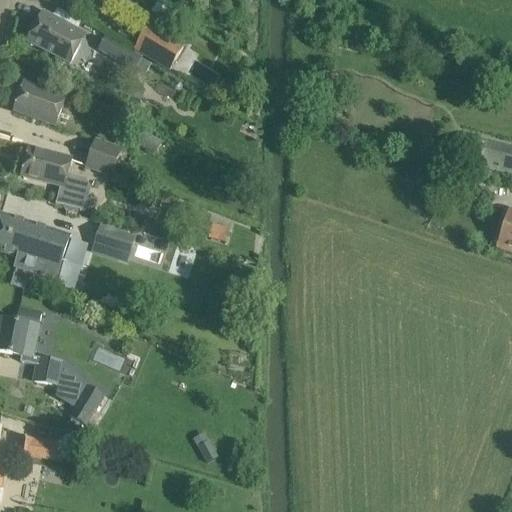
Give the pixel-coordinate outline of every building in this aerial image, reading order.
[(85,36),(60,23),(43,13),(27,42),(31,44),(30,47),(42,50),(70,64),(85,36)] [(185,47),(149,26),(135,51),(170,72),(185,47)] [(106,38),(99,50),(149,80),(157,67),(106,38)] [(65,99),(43,91),(23,85),(14,112),(55,126),(65,99)] [(130,98),(125,106),(141,115),(145,107),(130,98)] [(163,143),(144,132),(136,144),(155,156),(163,143)] [(91,155),(116,163),(120,150),(96,141),(91,155)] [(71,160),(48,154),(29,149),(21,177),(61,187),(56,204),(86,212),(92,188),(86,179),(68,174),(71,160)] [(511,177),(511,154),(487,149),(482,170),(511,177)] [(116,163),(91,155),(86,167),(111,176),(116,163)] [(437,168),(432,187),(471,198),(476,180),(437,168)] [(511,210),(507,208),(494,248),(511,254),(511,210)] [(69,237),(18,221),(0,215),(0,253),(18,259),(15,268),(55,281),(69,237)] [(230,229),(214,224),(209,238),(226,243),(230,229)] [(136,238),(100,227),(91,254),(127,266),(136,238)] [(14,276),(11,283),(23,289),(27,281),(14,276)] [(0,319),(0,352),(18,356),(21,357),(20,363),(37,366),(34,383),(57,387),(62,364),(38,359),(32,358),(41,315),(39,314),(19,310),(16,323),(0,319)] [(69,416),(88,427),(106,397),(88,386),(69,416)] [(35,440),(19,437),(17,455),(32,458),(35,440)] [(208,441),(196,448),(205,464),(217,457),(208,441)] [(61,462),(64,444),(56,443),(53,461),(61,462)]
